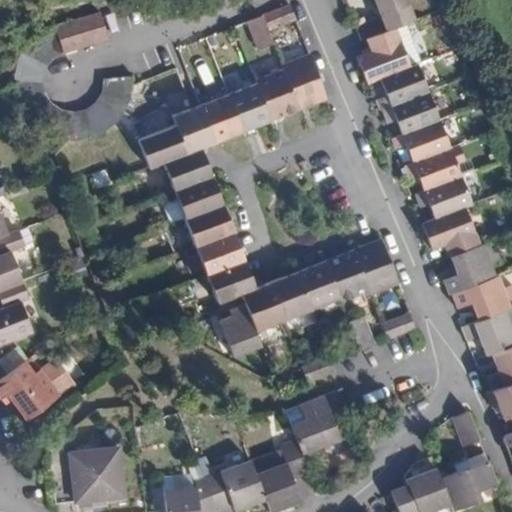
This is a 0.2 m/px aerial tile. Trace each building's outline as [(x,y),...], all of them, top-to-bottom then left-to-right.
[(414,21),(405,0),(373,0),(381,17),(355,27),(361,41),(366,40),(394,29),(405,24),(414,21)] [(267,31),(295,20),(289,6),(261,17),(267,31)] [(108,40),(99,13),(84,18),(93,44),(108,40)] [(261,17),(247,22),(258,50),(272,45),(267,31),(261,17)] [(93,44),(84,18),(70,22),(79,49),(93,44)] [(79,49),(70,22),(55,27),(65,53),(79,49)] [(421,64),(405,24),(394,29),(410,68),(416,65),(421,64)] [(65,53),(55,27),(35,38),(54,59),(65,53)] [(410,68),(394,29),(366,40),(371,51),(355,57),(366,85),(379,80),(410,68)] [(54,59),(35,38),(21,57),(45,69),(54,59)] [(282,70),(298,111),(326,100),(309,55),(280,66),(282,70)] [(42,83),(45,69),(21,57),(15,81),(42,83)] [(427,94),(416,65),(410,68),(379,80),(386,97),(376,101),(381,112),(383,111),(427,94)] [(255,85),(270,122),(298,111),(282,70),(254,81),(255,85)] [(128,101),(130,91),(132,78),(105,79),(103,93),(128,101)] [(44,94),(42,83),(15,81),(19,105),(44,94)] [(228,95),(242,133),(246,132),(270,122),(255,85),(228,95)] [(122,112),(128,101),(103,93),(96,104),(116,122),(122,112)] [(51,105),(44,94),(19,105),(32,123),(51,105)] [(438,121),(427,94),(383,111),(388,124),(397,121),(403,135),(438,121)] [(199,106),(214,144),(242,133),(228,95),(199,106)] [(86,111),(97,135),(116,122),(96,104),(86,111)] [(32,123),(53,137),(62,111),(51,105),(32,123)] [(186,155),(201,149),(214,144),(199,106),(192,109),(171,116),(175,126),(186,155)] [(53,137),(75,140),(74,114),(62,111),(53,137)] [(74,114),(75,140),(97,135),(86,111),(74,114)] [(449,149),(438,121),(403,135),(392,139),(396,150),(407,146),(413,163),(449,149)] [(149,169),(163,164),(186,155),(175,126),(139,140),(149,169)] [(424,192),(460,178),(455,164),(462,161),(457,146),(449,149),(413,163),(405,167),(410,180),(418,176),(424,192)] [(163,164),(174,191),(211,176),(201,149),(186,155),(163,164)] [(172,225),(185,219),(222,205),(211,176),(174,191),(161,196),(172,225)] [(464,209),(471,206),(460,178),(424,192),(416,195),(421,208),(429,205),(435,220),(464,209)] [(185,219),(196,248),(233,233),(222,205),(185,219)] [(451,258),(479,247),(464,209),(435,220),(421,225),(430,247),(431,251),(445,246),(449,258),(451,258)] [(24,246),(18,231),(6,236),(0,237),(0,290),(22,282),(10,252),(24,246)] [(196,248),(206,275),(244,261),(233,233),(196,248)] [(370,296),(398,285),(381,240),(352,251),(369,292),(370,296)] [(452,294),(494,278),(489,264),(498,261),(491,242),(479,247),(451,258),(458,274),(443,280),(449,295),(452,294)] [(369,292),(352,251),(324,262),(339,300),(340,303),(369,292)] [(241,295),(255,289),(244,261),(206,275),(217,304),(241,295)] [(339,300),(324,262),(297,272),(311,310),(339,300)] [(311,310),(297,272),(269,283),(284,321),(311,310)] [(511,308),(511,288),(504,291),(498,276),(494,278),(452,294),(458,309),(471,304),(478,322),(511,308)] [(28,297),(22,282),(0,290),(0,299),(3,308),(0,309),(0,360),(17,354),(11,339),(31,331),(19,301),(28,297)] [(284,321),(269,283),(255,289),(241,295),(245,305),(255,331),(284,321)] [(234,357),(261,346),(255,331),(245,305),(229,312),(231,317),(220,321),(234,357)] [(487,357),(491,355),(511,346),(511,308),(478,322),(462,328),(467,342),(479,338),(487,357)] [(388,340),(415,330),(410,314),(382,325),(388,340)] [(359,351),(374,345),(363,318),(348,323),(359,351)] [(492,392),(511,384),(511,346),(491,355),(499,373),(487,378),(492,392)] [(336,371),(332,362),(330,357),(301,368),(307,383),(336,371)] [(34,374),(25,361),(3,378),(0,380),(0,398),(1,400),(7,395),(27,420),(76,383),(56,358),(34,374)] [(511,416),(511,415),(511,384),(492,392),(487,394),(493,410),(500,408),(504,419),(511,416)] [(285,412),(296,440),(301,454),(340,439),(324,397),(285,412)] [(478,440),(468,413),(452,419),(463,446),(478,440)] [(511,415),(511,416),(511,418),(511,433),(503,438),(504,442),(506,445),(509,446),(511,446),(511,415)] [(281,450),(251,461),(265,499),(270,511),(273,511),(300,502),(292,480),(309,474),(301,454),(296,440),(280,446),(281,450)] [(50,455),(55,505),(126,497),(120,447),(50,455)] [(251,461),(204,479),(217,511),(218,511),(232,507),(234,511),(265,499),(251,461)] [(477,492),(498,484),(490,461),(469,470),(466,463),(455,467),(457,474),(441,480),(450,505),(453,511),(480,500),(477,492)] [(417,511),(431,511),(450,505),(441,480),(436,469),(406,481),(408,487),(392,493),(392,495),(398,509),(398,511),(416,511),(417,511)] [(166,511),(217,511),(204,479),(196,483),(196,489),(164,492),(166,511)]
